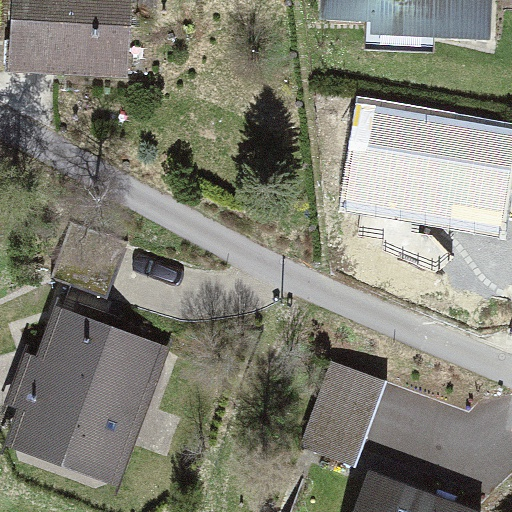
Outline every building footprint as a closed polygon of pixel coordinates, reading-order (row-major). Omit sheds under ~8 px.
[(118,0),(4,0),(2,89),(115,93),(118,0)] [(483,0),(303,0),(298,43),(476,64),(483,0)] [(511,159),(511,155),(352,120),(329,224),(490,260),(511,159)] [(161,367),(49,318),(0,430),(0,457),(102,502),(161,367)] [(460,511),(485,411),(331,374),(298,511),(460,511)]
